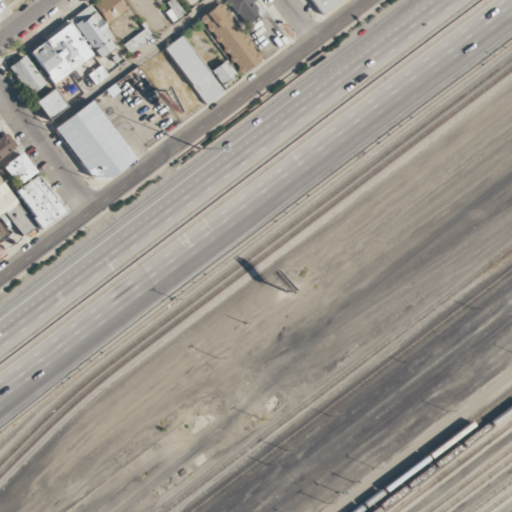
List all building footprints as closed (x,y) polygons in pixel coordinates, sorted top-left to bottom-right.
[(106,23),(125,10),(117,0),(98,0),(93,4),(106,23)] [(170,0),(163,4),(173,21),(183,15),(175,0),(170,0)] [(247,28),(263,16),(250,0),(225,0),(225,1),(247,28)] [(309,0),(320,14),(340,0),(309,0)] [(240,74),(261,59),(220,2),(199,17),(240,74)] [(97,59),(113,48),(108,39),(111,37),(90,5),(70,18),(97,59)] [(92,56),(69,23),(29,51),(52,83),(92,56)] [(146,29),(122,43),(128,53),(152,39),(146,29)] [(165,47),(204,104),(213,98),(206,89),(209,87),(208,85),(214,81),(181,35),(165,47)] [(9,65),(27,95),(44,86),(26,55),(9,65)] [(220,85),(235,74),(224,60),(210,71),(220,85)] [(88,74),(95,84),(107,75),(100,66),(88,74)] [(35,101),(47,119),(65,106),(52,88),(35,101)] [(54,127),(95,185),(133,158),(92,100),(54,127)] [(0,157),(14,146),(3,131),(0,133),(0,157)] [(1,167),(17,186),(35,171),(20,153),(1,167)] [(63,212),(36,175),(13,192),(41,229),(63,212)] [(0,255),(4,253),(0,246),(0,215),(5,212),(21,236),(34,227),(0,178),(0,255)]
